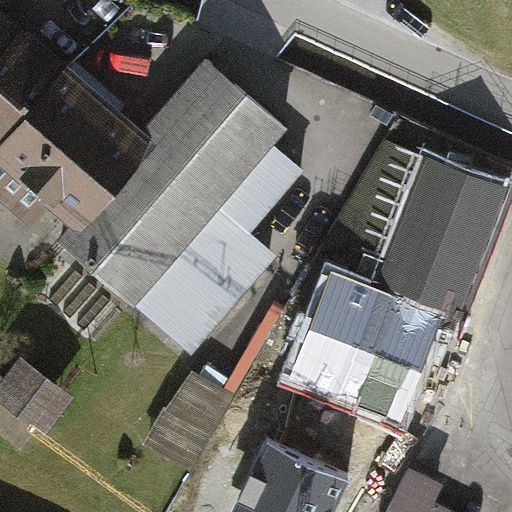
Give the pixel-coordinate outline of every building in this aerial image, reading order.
[(0,50),(21,26),(0,8),(0,50)] [(0,137),(63,61),(21,26),(0,50),(0,137)] [(63,61),(0,137),(0,198),(198,362),(291,250),(261,225),(304,173),(273,147),(289,128),(201,55),(142,126),(63,61)] [(511,187),(427,156),(379,289),(335,273),(294,383),(403,422),(438,327),(457,334),(511,187)] [(0,383),(0,398),(47,432),(75,393),(20,354),(0,383)] [(190,475),(234,394),(193,372),(131,439),(190,475)] [(302,511),(327,462),(297,447),(264,511),(302,511)] [(447,484),(413,467),(389,511),(449,511),(437,505),(447,484)]
